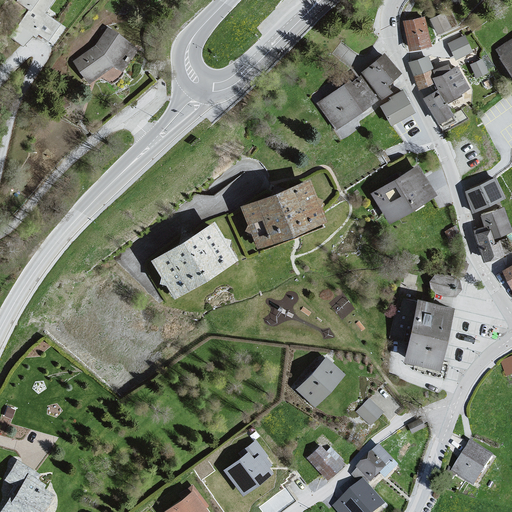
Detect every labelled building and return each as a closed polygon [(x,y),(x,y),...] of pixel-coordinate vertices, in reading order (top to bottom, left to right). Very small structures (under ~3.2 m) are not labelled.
[(21,0),(20,3),(31,12),(21,27),(25,48),(40,39),(52,44),(65,26),(52,16),(60,0),(21,0)] [(447,15),(433,22),(439,39),(458,31),(447,15)] [(426,17),(404,22),(412,53),(432,48),(426,17)] [(122,34),(108,28),(97,48),(75,62),(94,86),(126,73),(142,49),(122,34)] [(468,36),(448,43),(457,64),(477,56),(468,36)] [(511,40),(498,50),(511,78),(511,40)] [(389,55),(362,76),(385,104),(399,94),(393,87),(406,75),(389,55)] [(430,56),(409,62),(417,91),(436,79),(430,56)] [(487,69),(481,58),(471,63),(476,74),(487,69)] [(459,66),(436,79),(448,98),(470,84),(459,66)] [(362,76),(319,105),(335,134),(385,104),(362,76)] [(440,91),(427,98),(442,123),(456,118),(440,91)] [(385,104),(382,106),(397,130),(421,114),(405,92),(399,94),(385,104)] [(421,166),(375,195),(394,225),(444,198),(421,166)] [(495,176),(465,189),(473,208),(503,195),(495,176)] [(317,179),(246,208),(260,254),(334,225),(317,179)] [(511,224),(506,208),(484,216),(489,224),(496,243),(511,236),(511,224)] [(219,222),(154,261),(178,303),(245,263),(219,222)] [(496,243),(489,224),(475,230),(485,256),(499,251),(496,243)] [(511,261),(500,268),(511,291),(511,261)] [(458,277),(434,272),(429,279),(431,289),(454,294),(461,286),(458,277)] [(454,303),(416,294),(399,356),(438,366),(454,303)] [(327,360),(299,391),(317,408),(349,377),(327,360)] [(380,389),(358,414),(378,432),(402,411),(380,389)] [(328,443),(310,461),(329,483),(349,465),(328,443)] [(259,444),(228,468),(246,500),(285,477),(259,444)] [(501,458),(475,444),(452,477),(480,493),(501,458)] [(384,448),(361,471),(380,491),(405,471),(384,448)] [(43,475),(19,459),(6,479),(17,488),(2,511),(4,511),(39,511),(54,493),(38,482),(43,475)] [(392,511),(369,481),(334,509),(335,511),(392,511)] [(211,511),(196,490),(165,511),(211,511)]
